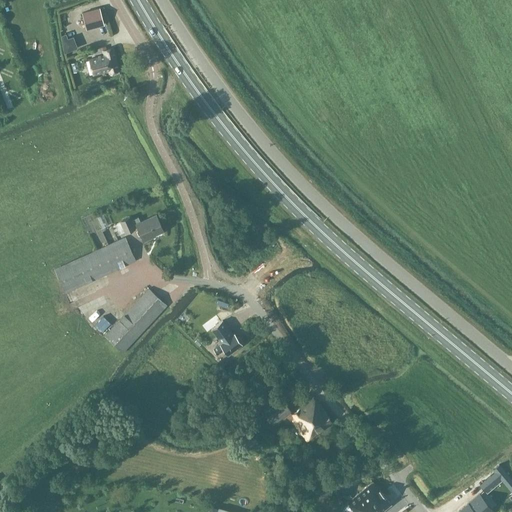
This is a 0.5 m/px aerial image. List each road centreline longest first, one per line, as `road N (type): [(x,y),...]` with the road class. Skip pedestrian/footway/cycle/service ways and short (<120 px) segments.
road 1 (primary): [(511,393),(280,191),(188,79),(138,0)]
road 2 (unclassified): [(511,366),(303,188),(160,0)]
road 3 (residential): [(424,511),(260,310),(206,281)]
